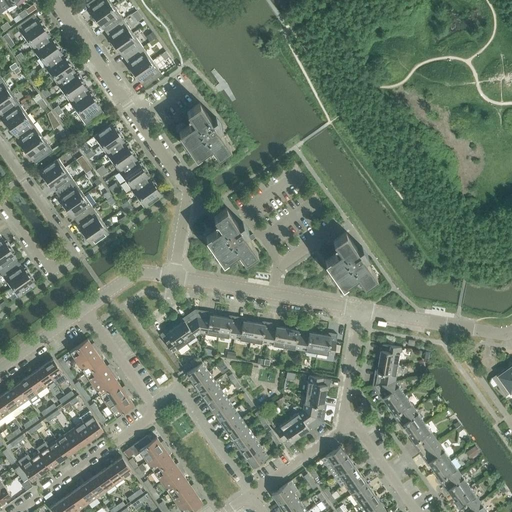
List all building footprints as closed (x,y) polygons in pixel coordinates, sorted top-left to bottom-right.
[(0,0),(4,5),(7,9),(15,3),(13,0),(0,0)] [(90,14),(94,19),(96,18),(112,6),(113,5),(109,0),(91,0),(86,4),(90,9),(91,11),(92,12),(91,13),(90,14)] [(102,27),(106,31),(123,19),(113,5),(112,6),(96,18),(94,19),(98,24),(100,23),(101,25),(102,27)] [(16,26),(26,40),(27,39),(44,27),(46,26),(42,21),(41,21),(40,22),(39,21),(37,18),(34,13),(16,26)] [(110,41),(113,47),(115,45),(132,34),(133,33),(123,19),(106,31),(109,36),(110,38),(112,40),(110,41)] [(49,31),(46,26),(44,27),(27,39),(26,40),(32,49),(34,48),(37,45),(46,39),(50,36),(49,34),(47,33),(49,32),(49,31)] [(152,32),(147,36),(150,41),(156,37),(152,32)] [(121,54),(125,59),(143,46),(133,33),(132,34),(115,45),(113,47),(117,52),(118,51),(119,50),(120,52),(121,54)] [(51,38),(50,36),(46,39),(37,45),(34,48),(32,49),(38,57),(40,57),(56,45),(58,44),(54,39),(53,40),(51,38)] [(62,49),(58,44),(56,45),(40,57),(38,57),(45,66),(46,65),(50,63),(59,56),(62,54),(61,52),(60,50),(61,49),(62,49)] [(129,69),(133,74),(135,73),(151,61),(152,60),(143,46),(125,59),(128,64),(130,66),(131,67),(130,68),(129,69)] [(164,60),(169,56),(165,51),(161,54),(164,60)] [(64,56),(62,54),(59,56),(50,63),(46,65),(45,66),(51,75),(52,74),(69,63),(70,61),(67,56),(66,57),(65,58),(64,56)] [(141,81),(144,87),(162,74),(158,69),(152,60),(151,61),(135,73),(133,74),(136,79),(137,79),(138,78),(139,80),(141,81)] [(74,67),(70,61),(69,63),(52,74),(51,75),(57,84),(58,83),(62,81),(71,74),(75,72),(73,70),(72,68),(73,67),(74,67)] [(76,73),(75,72),(71,74),(62,81),(58,83),(57,84),(63,93),(65,92),(81,80),(83,79),(79,74),(77,75),(76,73)] [(0,99),(10,92),(11,91),(2,78),(0,78),(0,99)] [(87,84),(83,79),(81,80),(65,92),(63,93),(70,102),(71,101),(74,98),(83,92),(87,89),(86,87),(85,86),(86,85),(87,84)] [(89,91),(87,89),(83,92),(74,98),(71,101),(70,102),(76,110),(77,110),(93,98),(95,97),(92,91),(91,92),(90,93),(89,91)] [(0,112),(3,118),(21,105),(17,100),(11,91),(10,92),(0,99),(0,112)] [(99,102),(95,97),(93,98),(77,110),(76,110),(86,125),(103,112),(100,107),(98,105),(97,103),(98,102),(99,102)] [(218,155),(230,146),(218,129),(222,126),(216,117),(212,120),(202,106),(199,102),(187,111),(194,121),(179,131),(182,135),(192,151),(196,156),(211,145),(218,155)] [(4,123),(8,128),(9,126),(27,114),(21,105),(3,118),(5,119),(6,121),(4,122),(4,123)] [(14,133),(16,135),(33,123),(27,114),(9,126),(8,128),(11,133),(12,133),(13,132),(14,133)] [(20,145),(23,150),(25,149),(42,137),(43,137),(33,123),(16,135),(19,140),(20,142),(22,144),(20,145)] [(94,136),(100,145),(101,144),(118,133),(120,131),(116,126),(115,127),(114,127),(113,126),(111,124),(108,126),(99,133),(95,135),(94,136)] [(123,137),(120,131),(118,133),(101,144),(100,145),(106,154),(108,153),(111,151),(120,145),(124,142),(123,140),(122,138),(123,137)] [(35,163),(53,151),(43,137),(42,137),(25,149),(23,150),(27,156),(28,155),(29,154),(30,156),(32,158),(35,163)] [(125,144),(124,142),(120,145),(111,151),(108,153),(106,154),(113,163),(114,162),(130,150),(132,149),(129,144),(128,144),(127,145),(125,144)] [(136,154),(132,149),(130,150),(114,162),(113,163),(119,172),(120,171),(123,168),(132,162),(137,159),(135,157),(134,156),(135,155),(136,154)] [(95,154),(93,150),(86,155),(88,159),(95,154)] [(65,167),(58,158),(57,159),(41,171),(42,173),(43,174),(42,175),(41,176),(45,181),(47,180),(64,168),(65,167)] [(138,161),(137,159),(132,162),(123,168),(120,171),(119,172),(125,180),(126,180),(143,168),(145,167),(141,161),(140,162),(139,163),(138,161)] [(53,188),(57,193),(74,181),(71,176),(65,167),(64,168),(47,180),(45,181),(49,186),(51,185),(52,187),(53,188)] [(148,172),(145,167),(143,168),(126,180),(125,180),(131,189),(132,188),(136,186),(145,180),(149,177),(148,175),(146,173),(148,172)] [(150,179),(149,177),(145,180),(136,186),(132,188),(131,189),(137,198),(139,197),(155,186),(157,184),(153,179),(151,180),(150,179)] [(61,203),(64,209),(66,207),(83,196),(84,195),(74,181),(57,193),(60,198),(61,200),(63,202),(61,203)] [(108,187),(111,190),(117,186),(115,182),(108,187)] [(161,189),(157,184),(155,186),(139,197),(137,198),(144,207),(145,206),(162,195),(160,193),(159,191),(160,190),(161,189)] [(72,216),(76,221),(94,209),(90,203),(84,195),(66,207),(64,209),(68,214),(69,213),(70,212),(71,214),(72,216)] [(115,202),(111,196),(107,199),(111,205),(115,202)] [(220,226),(206,236),(209,241),(219,256),(223,261),(238,250),(245,260),(255,253),(257,251),(245,234),(249,231),(242,222),(238,225),(226,207),(219,212),(215,215),(213,216),(220,226)] [(80,231),(84,236),(86,235),(102,223),(103,222),(94,209),(76,221),(80,226),(81,228),(82,229),(81,230),(80,231)] [(109,232),(110,231),(103,222),(102,223),(86,235),(84,236),(87,241),(88,241),(89,240),(90,241),(92,244),(109,232)] [(364,284),(376,275),(364,258),(368,255),(362,246),(358,249),(345,231),(333,240),(340,250),(325,261),(328,264),(339,281),(342,285),(357,274),(364,284)] [(2,238),(0,234),(0,253),(9,247),(11,246),(7,241),(5,242),(4,240),(2,238)] [(15,251),(11,246),(9,247),(0,253),(0,272),(1,274),(19,261),(15,256),(14,254),(13,253),(14,252),(15,251)] [(22,266),(19,261),(1,274),(11,287),(12,287),(28,275),(30,274),(27,268),(26,269),(25,270),(24,268),(22,266)] [(34,279),(30,274),(28,275),(12,287),(11,287),(17,296),(18,296),(35,284),(33,282),(32,280),(33,279),(34,279)] [(183,321),(175,326),(184,339),(186,342),(194,336),(200,332),(196,314),(195,309),(182,319),(183,321)] [(211,312),(195,309),(196,314),(200,332),(207,333),(217,335),(218,331),(221,316),(211,314),(211,312)] [(231,318),(221,316),(218,331),(217,335),(227,337),(234,338),(237,321),(237,317),(231,316),(231,318)] [(244,318),(237,317),(237,321),(234,338),(241,339),(250,341),(251,337),(254,322),(244,320),(244,318)] [(264,324),(254,322),(251,337),(250,341),(260,342),(267,344),(270,327),(271,322),(264,321),(264,324)] [(277,324),(271,322),(270,327),(267,344),(274,345),(284,347),(285,343),(287,328),(277,326),(277,324)] [(178,348),(186,342),(184,339),(175,326),(167,332),(165,330),(160,334),(162,338),(172,352),(178,348)] [(297,329),(287,328),(285,343),(284,347),(293,348),(300,349),(303,333),(304,328),(297,327),(297,329)] [(310,329),(304,328),(303,333),(300,349),(307,350),(317,352),(317,349),(320,333),(310,332),(310,329)] [(330,335),(320,333),(317,349),(317,352),(327,354),(334,355),(335,349),(336,343),(336,339),(337,336),(337,334),(330,333),(330,335)] [(73,355),(77,362),(95,349),(98,347),(95,343),(92,345),(87,338),(70,351),(73,355)] [(382,350),(380,360),(394,362),(399,363),(401,353),(402,347),(393,345),(389,344),(381,343),(380,350),(382,350)] [(101,352),(98,347),(95,349),(77,362),(82,368),(85,373),(91,368),(103,360),(98,353),(101,352)] [(53,358),(44,365),(47,369),(55,380),(64,374),(56,363),(53,358)] [(108,367),(103,360),(91,368),(85,373),(88,377),(93,384),(111,371),(113,369),(110,365),(108,367)] [(376,370),(373,386),(383,383),(396,381),(397,373),(399,363),(394,362),(380,360),(378,370),(376,370)] [(217,365),(219,369),(226,364),(223,361),(217,365)] [(186,372),(193,382),(199,378),(208,371),(202,362),(192,368),(186,372)] [(228,368),(226,364),(219,369),(222,373),(228,368)] [(44,365),(35,371),(38,376),(46,386),(55,380),(47,369),(44,365)] [(510,393),(511,391),(511,372),(509,368),(508,367),(501,371),(502,372),(503,373),(498,376),(494,379),(506,395),(509,393),(510,393)] [(116,373),(113,369),(111,371),(93,384),(97,390),(100,394),(106,390),(118,382),(113,375),(116,373)] [(35,371),(26,377),(30,382),(37,393),(46,386),(38,376),(35,371)] [(193,382),(200,391),(205,387),(215,380),(208,371),(199,378),(193,382)] [(287,371),(286,378),(294,380),(295,373),(287,371)] [(167,378),(164,373),(156,378),(159,383),(167,378)] [(228,376),(232,382),(236,379),(232,373),(228,376)] [(308,382),(306,392),(310,393),(325,395),(326,385),(329,386),(330,379),(325,378),(309,375),(308,382)] [(26,377),(17,383),(21,388),(28,399),(37,393),(30,382),(26,377)] [(241,386),(236,379),(232,382),(237,389),(241,386)] [(200,391),(206,401),(212,397),(222,390),(215,380),(205,387),(200,391)] [(385,397),(390,406),(402,398),(406,395),(400,386),(396,381),(383,383),(373,386),(383,399),(385,397)] [(103,398),(108,405),(126,393),(128,391),(126,387),(123,389),(118,382),(106,390),(100,394),(103,398)] [(17,383),(8,390),(12,394),(19,405),(20,405),(28,399),(21,388),(17,383)] [(8,390),(0,395),(0,396),(3,401),(10,411),(14,416),(23,409),(20,405),(19,405),(12,394),(8,390)] [(71,390),(65,395),(68,398),(74,394),(71,390)] [(206,401),(213,410),(219,406),(228,399),(222,390),(212,397),(206,401)] [(131,395),(128,391),(126,393),(108,405),(103,409),(107,415),(112,411),(113,412),(116,416),(122,412),(134,404),(129,397),(131,395)] [(241,394),(246,401),(249,398),(245,392),(241,394)] [(323,405),(325,395),(310,393),(306,392),(304,402),(303,409),(318,418),(323,422),(325,406),(323,405)] [(65,395),(58,399),(61,403),(68,398),(65,395)] [(394,415),(398,421),(404,416),(415,408),(412,403),(406,395),(402,398),(390,406),(396,414),(394,415)] [(0,396),(0,415),(2,417),(10,411),(3,401),(0,396)] [(76,396),(69,401),(72,405),(78,400),(76,396)] [(254,405),(249,398),(246,401),(250,407),(254,405)] [(213,410),(219,419),(225,415),(235,408),(228,399),(219,406),(213,410)] [(69,401),(63,405),(65,409),(72,405),(69,401)] [(53,403),(47,407),(50,411),(56,407),(53,403)] [(47,407),(41,412),(43,416),(50,411),(47,407)] [(219,419),(226,429),(232,424),(241,418),(235,408),(225,415),(219,419)] [(266,408),(262,411),(267,417),(271,414),(266,408)] [(404,425),(410,433),(421,425),(425,422),(419,414),(415,408),(404,416),(398,421),(402,426),(404,425)] [(58,409),(52,413),(54,417),(60,413),(58,409)] [(309,431),(323,422),(318,418),(303,409),(297,414),(289,419),(291,422),(300,435),(308,429),(309,431)] [(254,413),(259,419),(263,417),(258,410),(254,413)] [(99,424),(92,414),(91,412),(81,419),(83,421),(90,431),(94,436),(103,430),(99,424)] [(52,413),(45,418),(48,422),(54,417),(52,413)] [(36,415),(30,420),(32,423),(38,419),(36,415)] [(267,423),(263,417),(259,419),(263,426),(267,423)] [(226,429),(232,438),(238,434),(248,427),(241,418),(232,424),(226,429)] [(291,422),(289,419),(281,425),(275,429),(284,442),(287,447),(293,442),(292,441),(300,435),(291,422)] [(30,420),(23,424),(26,428),(32,423),(30,420)] [(40,421),(34,426),(36,429),(43,425),(40,421)] [(83,421),(74,427),(81,437),(85,442),(94,436),(90,431),(83,421)] [(414,443),(421,453),(426,449),(438,441),(431,430),(425,422),(421,425),(410,433),(416,441),(414,443)] [(30,434),(36,429),(34,426),(28,430),(30,434)] [(74,427),(65,433),(73,443),(76,449),(85,442),(81,437),(74,427)] [(232,438),(239,447),(245,443),(254,436),(248,427),(238,434),(232,438)] [(18,428),(12,432),(15,436),(21,431),(18,428)] [(267,432),(272,438),(276,435),(271,429),(267,432)] [(12,432),(5,437),(8,440),(15,436),(12,432)] [(65,433),(57,439),(64,450),(67,455),(76,449),(73,443),(65,433)] [(23,434),(16,438),(19,442),(25,437),(23,434)] [(141,452),(146,460),(164,448),(167,446),(164,442),(161,444),(156,437),(151,440),(147,434),(129,447),(134,453),(135,455),(141,452)] [(280,442),(276,435),(272,438),(276,445),(280,442)] [(239,447),(246,457),(252,452),(261,446),(254,436),(245,443),(239,447)] [(16,438),(10,443),(12,446),(19,442),(16,438)] [(57,439),(48,446),(55,456),(59,461),(67,455),(64,450),(57,439)] [(430,462),(436,471),(447,463),(452,459),(446,451),(438,441),(426,449),(421,453),(428,464),(430,462)] [(50,467),(59,461),(55,456),(48,446),(45,442),(36,448),(39,452),(46,462),(50,467)] [(334,449),(325,456),(321,458),(328,468),(331,465),(341,459),(347,454),(340,445),(334,449)] [(170,450),(167,446),(164,448),(146,460),(152,468),(154,471),(159,467),(172,458),(167,452),(170,450)] [(252,466),(255,464),(258,462),(268,455),(261,446),(252,452),(246,457),(252,466)] [(480,451),(476,446),(467,451),(471,457),(480,451)] [(129,447),(123,452),(127,458),(134,453),(129,447)] [(2,451),(7,457),(10,455),(6,448),(2,451)] [(39,452),(30,458),(37,468),(41,474),(50,467),(46,462),(39,452)] [(32,480),(41,474),(37,468),(30,458),(28,454),(18,461),(21,464),(28,475),(32,480)] [(354,464),(347,454),(341,459),(331,465),(328,468),(334,477),(338,475),(348,468),(354,464)] [(15,461),(10,455),(7,457),(11,464),(15,461)] [(122,456),(113,463),(116,468),(124,478),(133,472),(126,461),(122,456)] [(177,465),(172,458),(159,467),(154,471),(156,474),(162,482),(180,469),(182,467),(180,463),(177,465)] [(440,480),(444,486),(449,482),(461,473),(457,468),(452,459),(447,463),(436,471),(442,479),(440,480)] [(113,463),(104,469),(107,474),(115,484),(124,478),(116,468),(113,463)] [(360,473),(354,464),(348,468),(338,475),(334,477),(341,487),(345,484),(354,477),(360,473)] [(15,469),(19,475),(23,472),(18,466),(15,469)] [(185,471),(182,467),(180,469),(162,482),(167,489),(169,493),(174,489),(187,480),(182,473),(185,471)] [(104,469),(95,475),(99,481),(106,491),(115,484),(107,474),(104,469)] [(310,471),(314,478),(318,475),(313,469),(310,471)] [(27,479),(23,472),(19,475),(24,481),(27,479)] [(303,476),(308,482),(312,479),(307,473),(303,476)] [(345,484),(351,493),(361,487),(367,483),(360,473),(354,477),(345,484),(341,487),(345,484)] [(450,490),(455,498),(467,490),(471,487),(465,479),(461,473),(449,482),(444,486),(448,491),(450,490)] [(95,475),(86,481),(90,487),(97,497),(106,491),(99,481),(95,475)] [(322,482),(318,475),(314,478),(319,484),(322,482)] [(316,486),(312,479),(308,482),(312,489),(316,486)] [(192,487),(187,480),(174,489),(169,493),(172,496),(177,503),(195,491),(198,489),(195,485),(192,487)] [(86,481),(77,488),(81,493),(88,503),(97,497),(90,487),(86,481)] [(271,493),(278,503),(283,499),(294,492),(287,483),(277,490),(271,493)] [(351,493),(358,503),(367,496),(373,492),(367,483),(361,487),(351,493)] [(504,484),(499,487),(503,493),(508,489),(504,484)] [(10,493),(5,485),(2,487),(0,488),(0,502),(8,496),(11,494),(10,493)] [(323,490),(327,496),(331,494),(326,487),(323,490)] [(459,508),(462,511),(464,511),(468,509),(481,501),(477,495),(471,487),(467,490),(455,498),(461,506),(459,508)] [(77,488),(68,494),(72,499),(79,509),(88,503),(81,493),(77,488)] [(140,488),(134,493),(136,496),(143,492),(140,488)] [(182,511),(183,511),(188,511),(190,511),(203,502),(198,495),(200,493),(198,489),(195,491),(177,503),(182,511)] [(278,503),(284,511),(285,511),(290,509),(300,501),(294,492),(283,499),(278,503)] [(317,494),(321,501),(325,498),(320,492),(317,494)] [(358,503),(364,511),(374,505),(380,501),(373,492),(367,496),(358,503)] [(130,501),(136,496),(134,493),(127,497),(130,501)] [(68,494),(60,500),(64,506),(68,511),(75,511),(79,509),(72,499),(68,494)] [(144,494),(138,499),(141,503),(147,498),(144,494)] [(335,500),(331,494),(327,496),(332,503),(335,500)] [(329,505),(325,498),(321,501),(326,507),(329,505)] [(134,507),(141,503),(138,499),(132,503),(134,507)] [(68,511),(64,506),(60,500),(50,507),(54,511),(68,511)] [(122,501),(116,505),(119,509),(125,505),(122,501)] [(285,511),(305,511),(307,511),(300,501),(290,509),(285,511)] [(364,511),(384,511),(386,511),(380,501),(374,505),(364,511)] [(488,511),(485,506),(481,501),(468,509),(464,511),(488,511)] [(111,511),(114,511),(119,509),(116,505),(115,503),(108,508),(111,511)]
